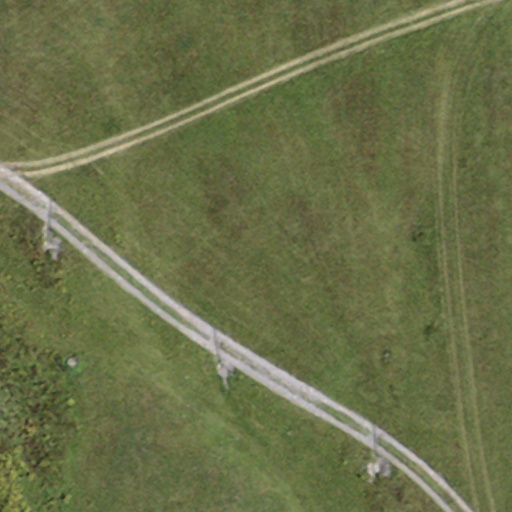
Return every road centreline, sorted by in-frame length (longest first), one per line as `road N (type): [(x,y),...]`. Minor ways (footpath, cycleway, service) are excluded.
road 1 (track): [(460,511),(405,452),(197,327),(0,170)]
road 2 (track): [(9,176),(466,0)]
